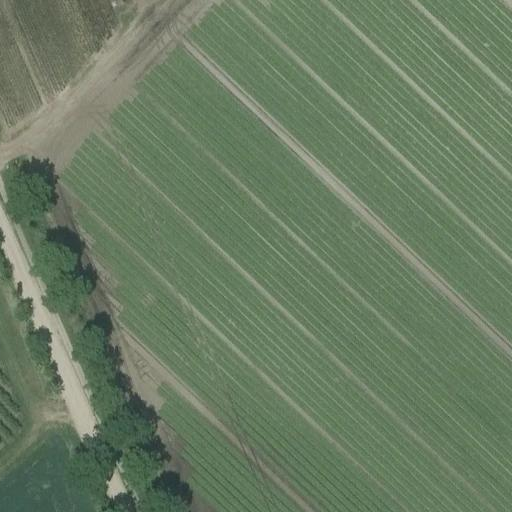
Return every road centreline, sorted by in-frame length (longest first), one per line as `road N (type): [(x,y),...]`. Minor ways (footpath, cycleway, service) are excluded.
road 1 (unclassified): [(125,511),(0,226)]
road 2 (track): [(0,167),(170,0)]
